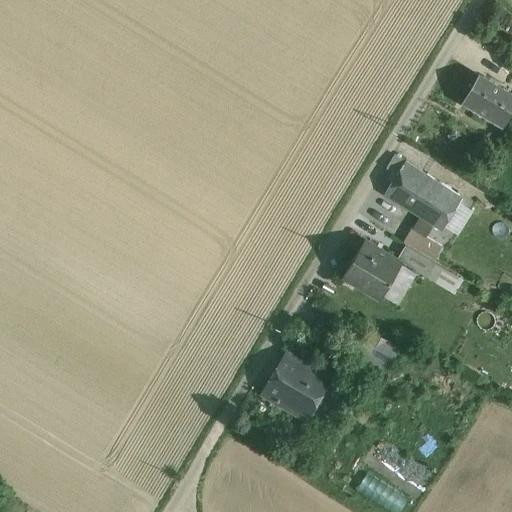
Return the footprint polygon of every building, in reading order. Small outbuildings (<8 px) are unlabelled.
[(511,112),(511,93),(479,74),(463,100),(505,125),(511,112)] [(406,161),(395,154),(388,167),(398,173),(406,161)] [(398,173),(386,194),(442,230),(463,197),(407,160),(406,161),(398,173)] [(383,209),(367,199),(360,212),(376,221),(382,210),(383,209)] [(400,221),(382,210),(376,221),(393,232),(400,221)] [(397,258),(365,239),(343,275),(381,298),(403,262),(397,258)] [(437,263),(406,245),(397,258),(403,262),(428,277),(433,269),(436,264),(437,263)] [(376,334),(368,359),(391,367),(399,341),(376,334)] [(314,369),(286,352),(262,393),(307,420),(332,378),(315,368),(314,369)]
